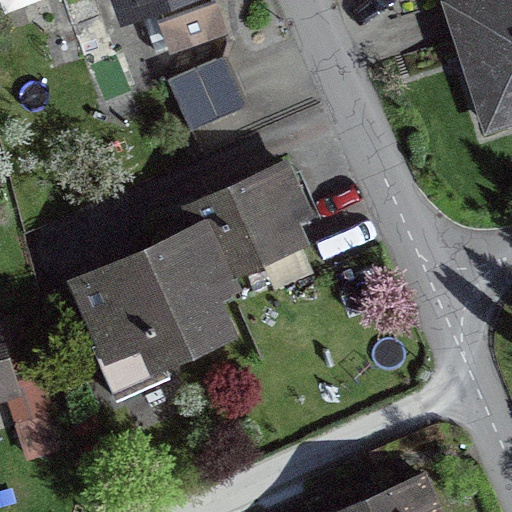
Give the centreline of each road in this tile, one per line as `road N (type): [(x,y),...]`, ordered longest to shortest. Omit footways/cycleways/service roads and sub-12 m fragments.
road 1 (residential): [(141,511),(476,385)]
road 2 (residential): [(313,0),(445,307)]
